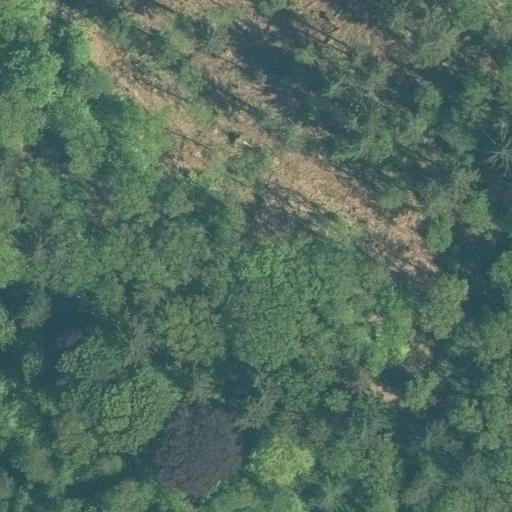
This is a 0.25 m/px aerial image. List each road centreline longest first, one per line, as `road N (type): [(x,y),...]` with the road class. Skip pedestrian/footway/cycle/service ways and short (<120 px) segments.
road 1 (track): [(54,0),(0,249)]
road 2 (track): [(0,461),(183,505)]
